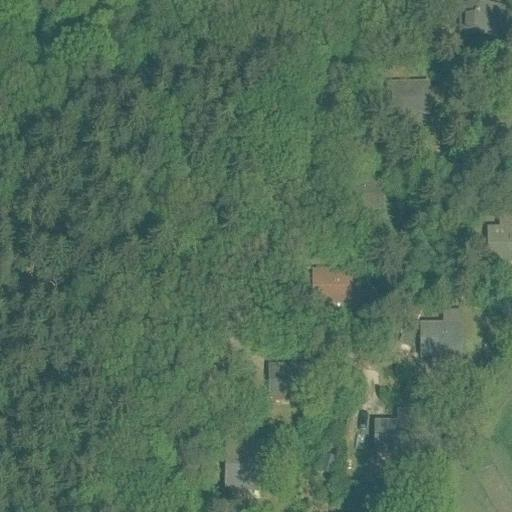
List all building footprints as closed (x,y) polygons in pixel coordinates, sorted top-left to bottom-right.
[(486,0),(465,0),(466,12),(461,11),(460,39),(503,40),(504,13),(486,12),(486,0)] [(428,117),(427,88),(388,89),(389,117),(428,117)] [(359,183),(359,177),(339,177),(340,214),(379,213),(379,183),(359,183)] [(511,263),(511,221),(498,222),(499,234),(488,234),(489,264),(511,263)] [(353,305),(352,277),(313,278),(314,306),(353,305)] [(461,358),(460,329),(421,330),(422,358),(461,358)] [(309,399),(309,371),(269,371),(270,400),(309,399)] [(415,427),(376,427),(375,456),(415,456),(415,427)] [(266,464),(227,464),(226,492),(265,493),(266,464)]
